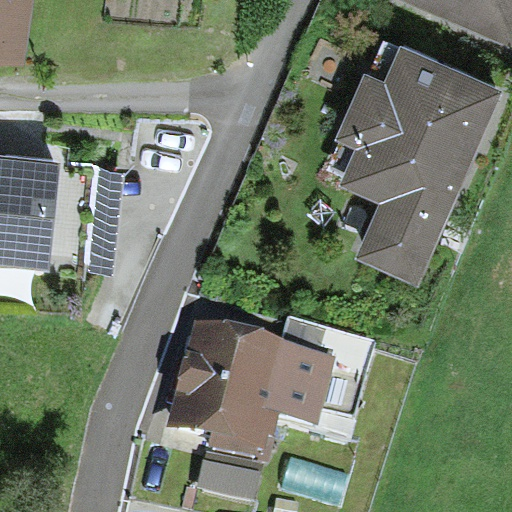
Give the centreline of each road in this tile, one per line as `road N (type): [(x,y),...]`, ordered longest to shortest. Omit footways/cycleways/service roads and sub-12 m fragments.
road 1 (residential): [(248,100),(161,296),(111,432),(94,511)]
road 2 (residential): [(248,100),(0,93)]
